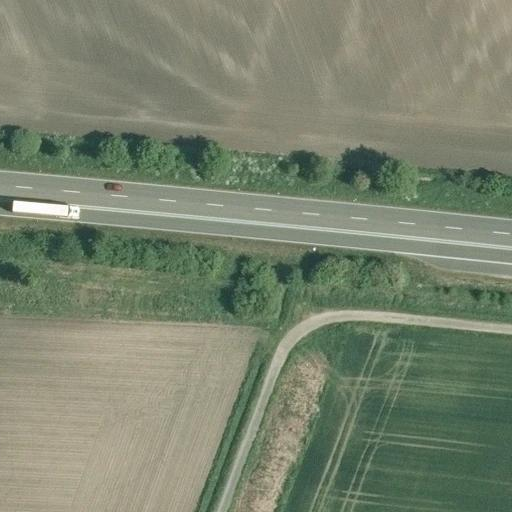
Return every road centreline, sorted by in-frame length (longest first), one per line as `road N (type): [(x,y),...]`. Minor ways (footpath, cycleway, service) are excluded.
road 1 (trunk): [(0,195),(511,243)]
road 2 (unclassified): [(208,511),(286,305),(308,291),(511,304)]
